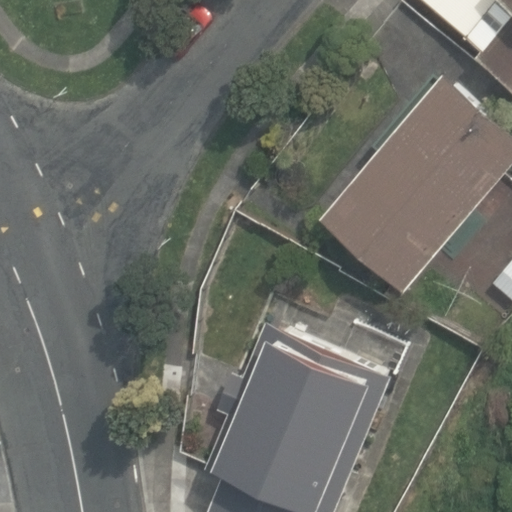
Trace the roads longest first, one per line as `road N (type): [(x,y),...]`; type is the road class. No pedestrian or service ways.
road 1 (residential): [(5,237),(125,162),(267,0)]
road 2 (residential): [(84,511),(65,411),(5,237)]
